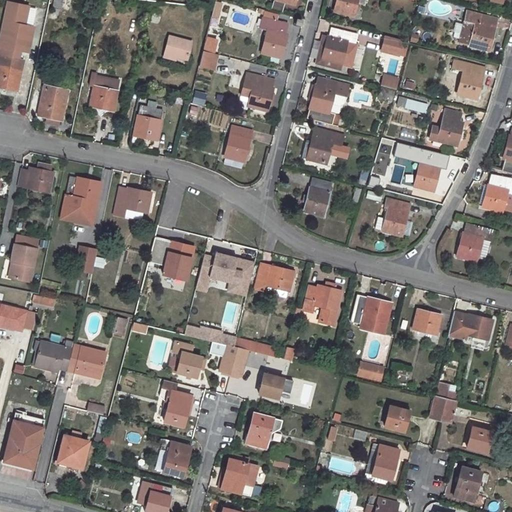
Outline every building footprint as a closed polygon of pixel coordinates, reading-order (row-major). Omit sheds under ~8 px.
[(54,0),(52,8),(62,10),(63,0),(54,0)] [(63,0),(62,10),(70,11),(72,0),(63,0)] [(276,0),(274,0),(272,9),(282,11),(284,2),(276,0)] [(337,0),(334,11),(353,16),(357,0),(337,0)] [(220,18),(222,3),(215,2),(213,17),(220,18)] [(161,24),(162,11),(152,10),(151,23),(161,24)] [(467,11),(464,22),(475,24),(470,45),(489,50),(497,19),(467,11)] [(263,17),(259,28),(267,30),(261,52),(281,58),(287,34),(285,34),(288,24),(263,17)] [(464,22),(459,43),(470,45),(475,24),(464,22)] [(328,36),(322,59),(341,64),(347,41),(355,43),(358,35),(331,28),(329,36),(328,36)] [(322,59),(328,36),(323,34),(316,63),(340,69),(341,64),(322,59)] [(193,42),(170,36),(165,54),(177,57),(188,60),(193,42)] [(387,36),(383,50),(400,55),(404,40),(387,36)] [(210,39),(208,50),(215,52),(218,41),(210,39)] [(347,41),(344,52),(355,54),(358,44),(355,43),(347,41)] [(203,50),(199,66),(214,69),(218,54),(203,50)] [(0,56),(0,87),(16,91),(23,61),(0,56)] [(454,60),(452,68),(462,71),(457,93),(477,98),(483,76),(481,75),(483,67),(454,60)] [(242,70),(234,68),(230,84),(238,86),(242,70)] [(247,72),(241,94),(250,96),(247,106),(267,111),(268,106),(272,93),(273,87),(272,87),(274,79),(247,72)] [(396,79),(384,76),(382,84),(393,86),(396,79)] [(94,87),(90,106),(114,111),(120,82),(96,77),(94,87)] [(315,86),(309,108),(306,119),(339,127),(348,85),(318,77),(316,85),(315,86)] [(443,88),(452,90),(454,83),(445,80),(443,88)] [(44,86),(38,115),(62,120),(68,91),(44,86)] [(192,103),(204,106),(206,94),(195,92),(192,103)] [(380,92),(378,98),(387,100),(388,95),(380,92)] [(399,97),(397,105),(404,107),(406,99),(399,97)] [(406,99),(404,107),(425,113),(427,104),(406,99)] [(140,107),(134,136),(157,140),(163,111),(140,107)] [(191,107),(190,114),(197,116),(198,109),(191,107)] [(433,127),(430,138),(457,146),(463,122),(461,121),(463,114),(445,109),(440,128),(433,127)] [(232,127),(225,157),(244,162),(252,132),(232,127)] [(311,143),(309,151),(307,159),(326,164),(331,144),(341,146),(344,135),(315,128),(311,143)] [(413,141),(415,133),(403,129),(401,137),(413,141)] [(509,135),(503,158),(504,158),(501,170),(511,172),(511,130),(511,135),(509,135)] [(384,141),(382,148),(388,150),(390,142),(384,141)] [(390,142),(388,150),(396,152),(398,144),(390,142)] [(423,155),(414,186),(434,191),(440,168),(436,167),(438,159),(423,155)] [(38,163),(36,169),(49,172),(51,165),(38,163)] [(21,170),(18,186),(49,192),(53,173),(49,172),(36,169),(30,168),(29,172),(21,170)] [(362,169),(359,178),(365,180),(367,170),(362,169)] [(511,178),(491,174),(482,207),(502,212),(503,208),(507,193),(511,194),(511,178)] [(92,225),(101,183),(78,178),(77,179),(70,178),(63,211),(83,215),(81,223),(92,225)] [(313,178),(304,211),(323,216),(332,183),(313,178)] [(119,188),(113,214),(125,217),(126,208),(147,212),(151,193),(128,188),(128,190),(119,188)] [(356,188),(352,200),(359,202),(362,189),(356,188)] [(511,194),(507,193),(503,208),(511,210),(511,194)] [(387,198),(384,207),(384,210),(387,211),(385,218),(378,217),(375,228),(382,231),(402,235),(410,204),(387,198)] [(81,223),(83,215),(63,211),(61,219),(81,223)] [(462,233),(456,256),(475,261),(476,259),(481,239),(490,241),(491,241),(493,231),(466,224),(464,233),(462,233)] [(16,235),(14,244),(37,249),(39,240),(16,235)] [(481,239),(476,259),(485,261),(490,241),(481,239)] [(162,240),(157,264),(168,267),(169,262),(190,266),(194,247),(162,240)] [(15,262),(12,278),(30,282),(37,249),(14,244),(10,261),(12,261),(15,262)] [(75,270),(93,273),(97,250),(80,246),(75,270)] [(211,251),(206,271),(240,279),(245,259),(211,251)] [(261,263),(255,289),(265,291),(266,285),(288,290),(293,271),(261,263)] [(310,285),(303,309),(313,311),(314,304),(322,306),(319,321),(333,325),(342,290),(334,288),(335,285),(327,283),(326,286),(319,285),(318,287),(310,285)] [(357,294),(351,321),(362,324),(364,317),(386,322),(391,302),(357,294)] [(34,296),(33,303),(39,304),(52,307),(53,300),(34,296)] [(24,329),(28,311),(0,304),(0,326),(13,329),(13,326),(24,329)] [(418,309),(414,329),(436,334),(441,315),(418,309)] [(452,312),(447,334),(464,338),(465,334),(467,334),(488,339),(492,320),(470,314),(469,316),(452,312)] [(118,318),(115,333),(122,334),(126,320),(118,318)] [(133,322),(131,329),(144,332),(146,325),(133,322)] [(225,336),(224,344),(226,345),(234,347),(236,338),(225,336)] [(236,338),(234,347),(237,347),(248,350),(253,351),(254,349),(269,353),(271,347),(236,338)] [(33,341),(31,350),(39,352),(41,343),(33,341)] [(172,357),(181,359),(182,352),(191,354),(193,346),(176,342),(172,357)] [(39,352),(36,363),(59,368),(67,371),(73,350),(41,343),(39,352)] [(73,350),(67,371),(78,373),(79,368),(101,374),(106,353),(74,345),(73,350)] [(226,345),(220,372),(230,374),(237,347),(234,347),(226,345)] [(237,347),(230,374),(242,377),(248,350),(237,347)] [(286,348),(284,359),(292,361),(295,350),(286,348)] [(181,359),(177,373),(196,378),(202,357),(191,354),(182,352),(181,359)] [(361,361),(359,370),(375,374),(377,365),(361,361)] [(22,374),(24,365),(14,363),(13,372),(22,374)] [(36,363),(35,367),(58,372),(59,368),(36,363)] [(266,367),(259,394),(279,399),(285,372),(266,367)] [(79,368),(78,373),(99,378),(101,374),(79,368)] [(124,378),(122,386),(132,388),(134,380),(124,378)] [(172,391),(176,392),(178,383),(164,379),(162,388),(172,391)] [(176,392),(172,391),(162,388),(160,396),(166,401),(169,402),(164,421),(184,426),(192,396),(176,392)] [(429,417),(450,422),(456,400),(434,395),(429,417)] [(89,404),(87,412),(103,416),(105,407),(89,404)] [(390,406),(385,427),(405,431),(410,410),(390,406)] [(39,444),(28,441),(34,417),(15,413),(4,462),(33,468),(39,444)] [(254,413),(246,443),(265,448),(270,431),(271,432),(280,427),(282,420),(254,413)] [(34,417),(28,441),(39,444),(45,419),(34,417)] [(472,426),(467,447),(486,452),(491,432),(472,426)] [(331,427),(328,435),(335,437),(337,428),(331,427)] [(102,444),(109,445),(111,436),(104,434),(102,444)] [(64,435),(57,462),(82,468),(89,442),(64,435)] [(164,469),(163,472),(183,477),(190,447),(163,439),(160,450),(162,451),(158,468),(164,469)] [(387,478),(372,475),(380,445),(373,443),(364,478),(386,484),(387,478)] [(380,445),(372,475),(387,478),(392,480),(399,450),(380,445)] [(251,496),(254,486),(258,466),(248,463),(249,459),(236,455),(235,460),(229,459),(226,469),(221,489),(251,496)] [(461,466),(453,497),(473,502),(481,471),(461,466)] [(223,468),(218,488),(221,489),(226,469),(223,468)] [(153,483),(145,511),(148,511),(165,511),(172,488),(153,483)] [(375,489),(373,496),(395,502),(397,494),(375,489)] [(373,496),(370,496),(366,511),(395,511),(398,502),(395,502),(373,496)]
